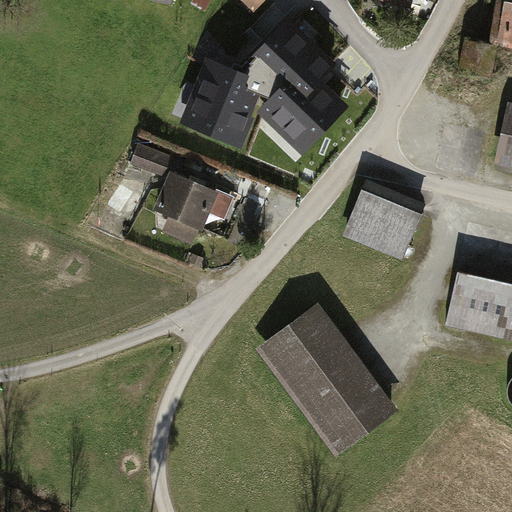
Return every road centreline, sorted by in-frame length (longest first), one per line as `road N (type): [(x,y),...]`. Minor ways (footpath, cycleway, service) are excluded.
road 1 (residential): [(452,0),(373,150),(219,315),(169,407),(162,463),(169,511)]
road 2 (track): [(17,374),(219,315)]
